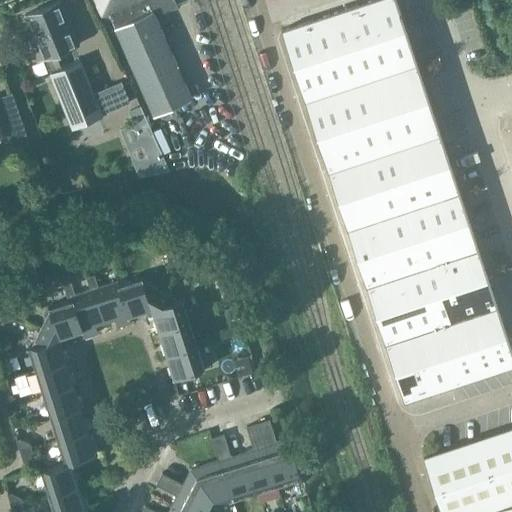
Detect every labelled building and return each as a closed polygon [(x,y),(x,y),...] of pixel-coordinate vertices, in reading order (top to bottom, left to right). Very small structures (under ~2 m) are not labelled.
[(62,0),(60,0),(26,14),(33,31),(29,33),(40,59),(46,57),(52,71),(61,67),(56,53),(80,43),(62,0)] [(93,0),(102,20),(111,17),(115,26),(155,113),(193,97),(155,14),(177,5),(174,0),(93,0)] [(405,400),(476,377),(511,365),(511,345),(434,109),(398,0),(373,0),(283,30),(405,400)] [(52,71),(51,71),(74,127),(103,115),(102,113),(94,93),(81,59),(61,67),(52,71)] [(122,81),(94,93),(102,113),(131,102),(123,84),(122,81)] [(135,123),(122,129),(141,175),(165,165),(141,107),(130,111),(135,123)] [(173,265),(179,254),(168,248),(165,255),(167,261),(173,265)] [(179,254),(173,265),(179,268),(187,266),(190,260),(179,254)] [(91,289),(94,287),(105,321),(115,318),(118,326),(132,322),(120,283),(119,279),(99,286),(95,274),(87,276),(91,289)] [(152,307),(161,289),(143,279),(142,276),(120,283),(130,314),(152,307)] [(68,300),(72,298),(82,330),(84,337),(98,333),(96,324),(105,321),(94,287),(91,289),(75,293),(71,281),(63,284),(68,300)] [(161,289),(152,307),(159,331),(190,321),(189,316),(183,297),(178,298),(161,289)] [(72,298),(68,300),(49,306),(51,310),(41,327),(60,337),(82,330),(72,298)] [(6,309),(17,314),(20,309),(18,301),(12,299),(6,309)] [(17,314),(6,309),(1,319),(6,322),(14,319),(17,314)] [(198,344),(196,339),(192,324),(202,321),(200,313),(189,316),(190,321),(159,331),(167,354),(198,344)] [(60,337),(41,327),(32,344),(29,345),(36,370),(67,360),(60,337)] [(196,339),(198,344),(167,354),(174,377),(205,367),(199,347),(210,344),(207,336),(196,339)] [(67,360),(36,370),(43,392),(74,382),(67,360)] [(51,415),(82,405),(74,382),(43,392),(51,415)] [(6,403),(16,400),(14,392),(8,389),(2,390),(6,403)] [(16,400),(6,403),(10,416),(16,415),(19,409),(16,400)] [(58,438),(89,428),(82,405),(51,415),(58,438)] [(270,418),(258,422),(279,486),(303,479),(290,438),(277,442),(270,418)] [(258,422),(247,426),(254,449),(243,452),(256,493),(279,486),(258,422)] [(441,452),(424,457),(425,458),(442,511),(511,511),(511,427),(509,429),(499,432),(487,436),(476,440),(466,443),(455,447),(443,451),(441,452)] [(73,459),(73,460),(97,452),(89,428),(58,438),(65,461),(73,459)] [(256,493),(243,452),(231,456),(224,433),(211,437),(219,460),(220,459),(233,501),(256,493)] [(20,450),(31,447),(29,440),(22,437),(17,439),(20,450)] [(31,447),(20,450),(24,461),(29,460),(32,454),(31,447)] [(73,460),(73,459),(65,461),(42,468),(49,493),(81,483),(73,460)] [(220,459),(219,460),(191,468),(195,479),(191,487),(162,473),(157,484),(178,495),(173,505),(186,511),(217,511),(222,504),(233,501),(220,459)] [(49,493),(55,511),(69,511),(88,506),(81,483),(49,493)] [(12,506),(23,503),(20,496),(14,493),(8,495),(12,506)] [(23,503),(12,506),(13,511),(23,511),(25,510),(23,503)]
